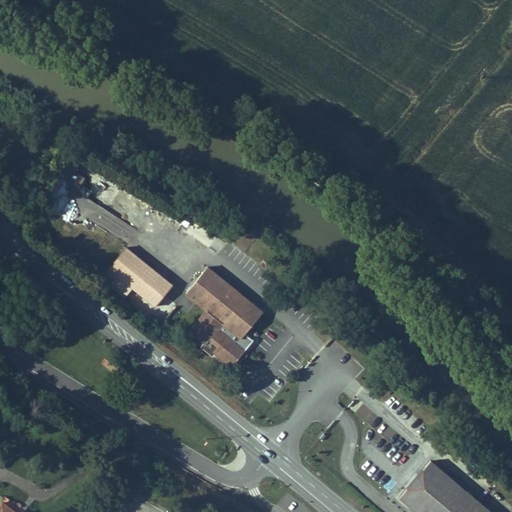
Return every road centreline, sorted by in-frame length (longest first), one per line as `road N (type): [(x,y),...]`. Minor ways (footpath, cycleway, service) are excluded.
road 1 (primary): [(0,232),(270,454)]
road 2 (tertiary): [(0,341),(229,479),(249,477),(270,454)]
